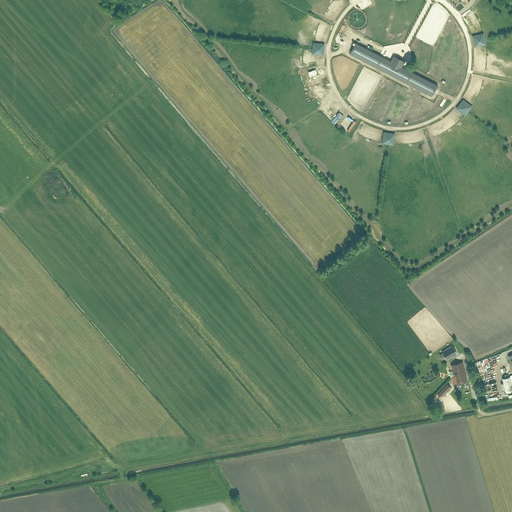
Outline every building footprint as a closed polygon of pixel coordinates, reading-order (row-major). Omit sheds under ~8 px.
[(473,35),(476,47),(486,44),(483,32),(473,35)] [(313,42),(312,54),(324,54),(324,43),(313,42)] [(405,61),(393,56),(391,61),(355,43),(350,54),(432,96),(437,85),(402,67),(405,61)] [(461,99),(456,109),(466,114),(471,103),(461,99)] [(331,120),(345,134),(350,129),(338,118),(341,114),(339,112),(331,120)] [(453,346),(442,352),(446,359),(456,353),(453,346)] [(511,354),(508,356),(510,363),(511,367),(511,371),(511,372),(511,375),(502,378),(505,393),(511,390),(511,385),(511,384),(511,383),(511,354)] [(449,374),(465,370),(462,362),(451,365),(452,370),(449,371),(449,374)] [(465,370),(449,374),(450,378),(454,377),(456,383),(466,380),(465,374),(466,374),(465,370)] [(451,388),(447,384),(437,394),(441,398),(451,388)]
